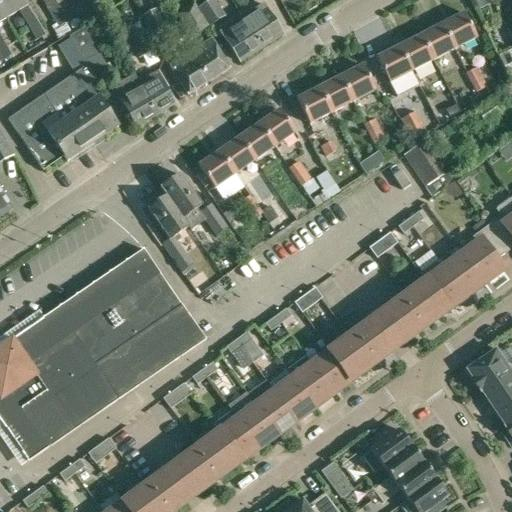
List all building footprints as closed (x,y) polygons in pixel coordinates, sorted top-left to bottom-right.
[(23,0),(0,0),(0,9),(5,18),(27,6),(23,0)] [(102,3),(100,0),(88,0),(93,8),(102,3)] [(214,0),(210,0),(197,9),(209,27),(224,17),(214,0)] [(279,0),(285,10),(293,5),(292,3),(297,0),(305,0),(306,1),(307,0),(279,0)] [(55,1),(45,7),(58,28),(68,23),(55,1)] [(176,14),(191,38),(209,27),(197,9),(193,3),(176,14)] [(238,14),(241,19),(260,49),(282,36),(262,5),(256,9),(256,8),(238,14)] [(140,16),(155,46),(172,37),(156,8),(140,16)] [(32,14),(23,20),(36,41),(45,35),(32,14)] [(463,14),(442,25),(455,49),(476,39),(463,14)] [(260,49),(241,19),(232,25),(229,20),(218,28),(221,32),(220,33),(239,63),(260,49)] [(127,38),(138,59),(153,52),(143,30),(139,22),(129,27),(134,35),(127,38)] [(442,25),(420,36),(432,61),(455,49),(442,25)] [(82,28),(68,37),(69,40),(85,64),(99,55),(82,28)] [(397,47),(410,72),(432,61),(420,36),(397,47)] [(0,37),(0,58),(1,61),(10,55),(0,37)] [(8,119),(43,171),(63,157),(67,162),(117,128),(88,86),(96,80),(85,64),(69,40),(59,46),(75,73),(8,119)] [(190,52),(208,82),(229,70),(211,40),(190,52)] [(404,75),(410,87),(416,84),(410,72),(397,47),(375,59),(388,84),(404,75)] [(169,65),(188,95),(208,82),(190,52),(169,65)] [(339,78),(351,102),(374,91),(361,66),(339,78)] [(465,74),(475,93),(486,87),(476,68),(465,74)] [(137,83),(155,116),(175,106),(157,73),(138,83),(137,83)] [(117,94),(135,127),(155,116),(137,83),(138,83),(134,75),(112,86),(117,94)] [(317,89),(330,113),(351,102),(339,78),(317,89)] [(296,100),(309,124),(330,113),(317,89),(296,100)] [(274,147),(294,133),(278,111),(258,124),(274,147)] [(400,120),(411,142),(427,134),(415,113),(400,120)] [(363,125),(373,145),(384,139),(374,120),(363,125)] [(238,138),(254,161),(274,147),(258,124),(238,138)] [(0,163),(13,156),(0,132),(0,163)] [(218,152),(234,175),(254,161),(238,138),(218,152)] [(325,158),(336,153),(331,144),(320,149),(325,158)] [(403,156),(431,198),(457,178),(453,172),(444,179),(443,176),(444,175),(422,144),(403,156)] [(209,183),(213,189),(234,175),(218,152),(197,166),(203,174),(209,183)] [(298,162),(288,169),(300,187),(301,187),(311,180),(298,162)] [(315,208),(329,199),(329,198),(338,192),(326,171),(315,179),(321,189),(323,192),(310,201),(315,208)] [(197,179),(202,187),(209,183),(203,174),(197,179)] [(160,188),(166,196),(187,228),(188,227),(191,231),(199,225),(191,213),(201,207),(179,175),(160,188)] [(450,186),(458,199),(468,193),(460,180),(450,186)] [(0,217),(12,210),(0,191),(0,217)] [(160,245),(180,274),(193,265),(177,242),(181,239),(177,235),(187,228),(166,196),(147,209),(168,240),(160,245)] [(239,203),(251,221),(262,214),(260,212),(250,196),(239,203)] [(486,227),(505,252),(511,247),(511,199),(511,198),(495,211),(500,217),(486,227)] [(198,214),(215,237),(227,229),(211,204),(198,214)] [(260,212),(262,214),(268,224),(276,218),(269,206),(260,212)] [(222,214),(228,223),(234,218),(235,215),(230,209),(222,214)] [(407,220),(412,227),(422,220),(417,213),(407,220)] [(397,228),(402,235),(412,227),(407,220),(397,228)] [(461,255),(482,284),(501,270),(494,261),(505,252),(486,227),(482,221),(472,228),(477,234),(468,241),(472,247),(461,255)] [(368,249),(376,259),(396,244),(389,234),(368,249)] [(437,261),(464,297),(482,284),(461,255),(455,248),(437,261)] [(0,424),(26,463),(205,340),(142,250),(9,341),(9,342),(0,348),(0,424)] [(427,285),(446,310),(464,297),(437,261),(419,274),(425,282),(427,285)] [(401,338),(429,317),(432,321),(446,310),(427,285),(385,316),(401,338)] [(293,304),(301,314),(321,299),(314,289),(293,304)] [(274,317),(280,324),(290,317),(285,310),(274,317)] [(264,325),(269,332),(280,324),(274,317),(264,325)] [(290,317),(280,324),(284,329),(294,322),(290,317)] [(328,353),(349,382),(363,371),(361,368),(388,348),(372,325),(332,355),(329,352),(328,353)] [(235,341),(240,348),(251,340),(246,333),(235,341)] [(225,348),(230,355),(240,348),(235,341),(225,348)] [(481,393),(483,392),(511,372),(497,351),(468,371),(470,373),(468,375),(481,393)] [(310,366),(331,394),(349,382),(328,353),(310,366)] [(313,408),(331,394),(310,366),(305,358),(286,371),(288,374),(292,379),(313,408)] [(201,371),(206,378),(216,371),(211,363),(201,371)] [(191,378),(196,385),(206,378),(201,371),(191,378)] [(294,421),(313,408),(292,379),(288,374),(286,371),(285,371),(267,385),(274,393),(294,421)] [(495,410),(511,397),(511,372),(483,392),(495,410)] [(274,393),(267,385),(265,381),(247,395),(255,406),(276,435),(294,421),(274,393)] [(162,399),(169,410),(190,395),(183,384),(162,399)] [(507,428),(511,424),(511,397),(495,410),(507,428)] [(237,420),(258,448),(276,435),(255,406),(237,420)] [(218,434),(220,437),(221,436),(239,462),(258,448),(237,420),(218,434)] [(511,424),(507,428),(505,429),(506,430),(500,433),(509,445),(511,443),(511,424)] [(379,465),(408,444),(397,430),(391,435),(386,430),(370,442),(374,447),(369,451),(361,458),(373,474),(381,468),(379,465)] [(221,436),(220,437),(179,467),(196,489),(223,468),(226,472),(239,462),(221,436)] [(96,447),(103,458),(113,452),(106,441),(96,447)] [(372,491),(377,497),(422,464),(408,444),(379,465),(381,468),(389,478),(372,491)] [(87,454),(93,464),(103,458),(96,447),(87,454)] [(68,468),(73,474),(83,466),(79,460),(68,468)] [(399,491),(406,501),(408,504),(437,483),(422,464),(377,497),(382,504),(399,491)] [(63,481),(73,474),(68,468),(58,475),(63,481)] [(324,477),(340,498),(350,490),(335,469),(324,477)] [(130,511),(163,511),(183,498),(167,476),(126,506),(130,511)] [(392,511),(438,511),(444,508),(440,502),(447,497),(437,483),(408,504),(406,501),(398,507),(392,511)] [(31,495),(36,501),(46,494),(42,487),(31,495)] [(336,511),(324,494),(305,508),(301,502),(291,509),(287,504),(275,511),(336,511)] [(21,502),(26,508),(36,501),(31,495),(21,502)] [(130,511),(126,506),(123,503),(110,511),(130,511)]
